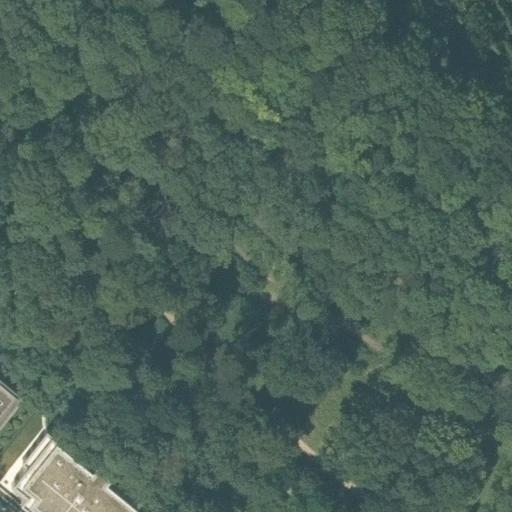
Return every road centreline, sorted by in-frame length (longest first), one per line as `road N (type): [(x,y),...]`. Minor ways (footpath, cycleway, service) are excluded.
road 1 (unclassified): [(39,0),(317,260),(511,380)]
road 2 (track): [(409,511),(375,500),(264,405),(147,283),(0,85)]
road 3 (track): [(103,227),(125,223),(259,286),(280,292),(293,282)]
road 4 (unclassified): [(363,0),(398,18),(511,119)]
road 5 (track): [(0,177),(76,249),(117,277),(147,283)]
